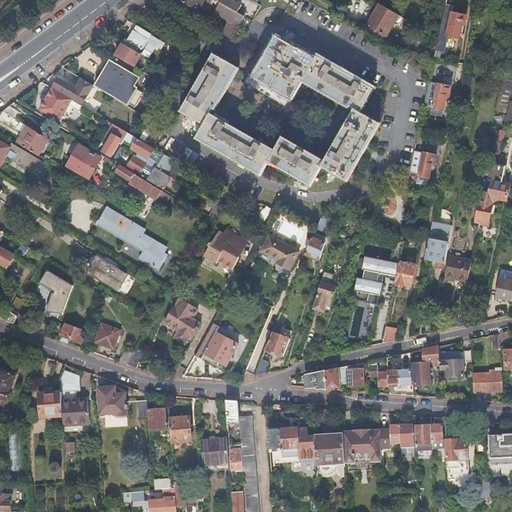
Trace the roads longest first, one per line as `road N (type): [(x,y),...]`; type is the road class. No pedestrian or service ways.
road 1 (residential): [(232,391),(318,363),(511,322)]
road 2 (residential): [(232,391),(511,414)]
road 3 (residential): [(0,329),(136,378),(232,391)]
